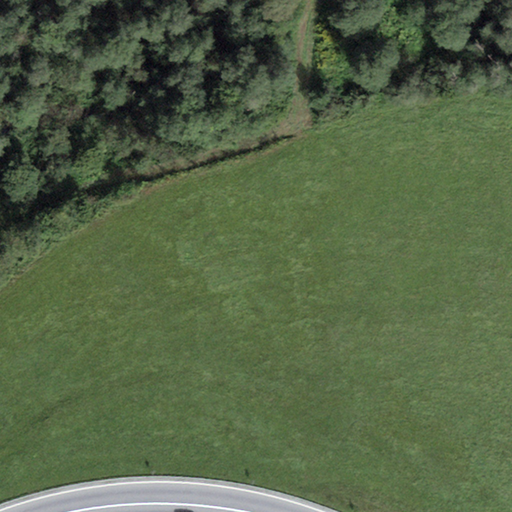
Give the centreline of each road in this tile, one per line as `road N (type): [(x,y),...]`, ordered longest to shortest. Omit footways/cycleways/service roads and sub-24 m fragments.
road 1 (track): [(0,223),(290,126),(299,111),(312,0)]
road 2 (primary): [(76,511),(179,503),(247,511)]
